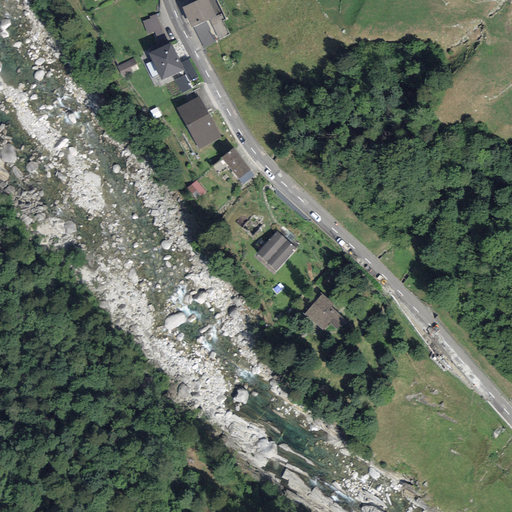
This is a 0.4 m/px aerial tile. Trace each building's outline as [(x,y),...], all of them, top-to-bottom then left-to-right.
[(194,28),(216,18),(207,1),(186,11),(194,28)] [(149,34),(164,28),(158,14),(144,20),(149,34)] [(230,38),(221,18),(199,29),(207,48),(230,38)] [(182,64),(173,45),(149,57),(162,85),(174,80),(181,94),(192,88),(189,82),(198,78),(190,60),(182,64)] [(134,59),(118,68),(123,78),(139,70),(134,59)] [(219,139),(198,100),(179,111),(199,149),(219,139)] [(233,152),(221,162),(241,186),(253,176),(233,152)] [(205,191),(198,181),(189,188),(197,197),(205,191)] [(264,227),(254,217),(241,230),(251,240),(264,227)] [(297,249),(279,233),(256,258),(273,274),(297,249)] [(348,324),(322,297),(307,315),(324,332),(330,325),(336,332),(348,324)]
